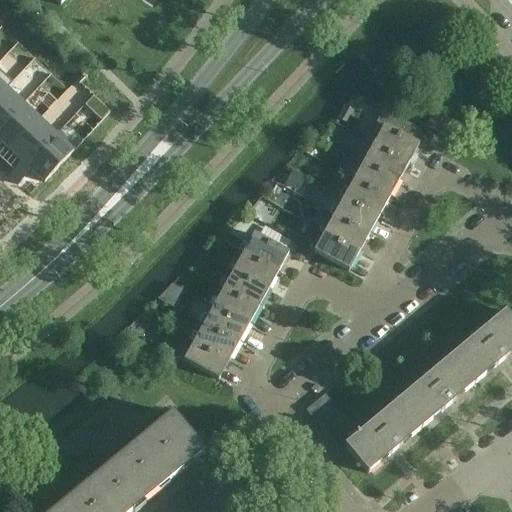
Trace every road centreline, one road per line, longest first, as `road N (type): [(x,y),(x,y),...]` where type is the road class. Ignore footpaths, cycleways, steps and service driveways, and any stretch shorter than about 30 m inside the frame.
road 1 (secondary): [(29,282),(76,252),(160,173),(322,0)]
road 2 (secondary): [(266,0),(29,282)]
road 3 (residential): [(270,411),(250,383),(307,280),(378,313)]
road 4 (residential): [(501,214),(437,174),(386,267),(378,313)]
road 5 (residential): [(378,313),(501,214)]
road 6 (residential): [(270,411),(378,313)]
road 7 (residential): [(339,511),(270,411)]
